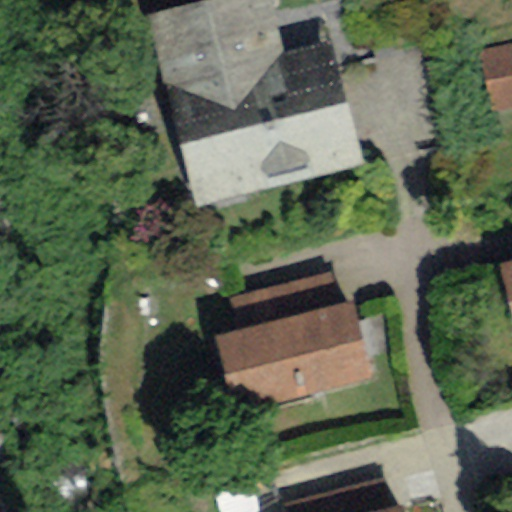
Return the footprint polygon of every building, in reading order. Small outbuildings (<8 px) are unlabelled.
[(271,0),(212,0),(143,18),(194,211),(365,166),(331,39),(285,51),(271,0)] [(511,43),(478,52),(493,115),(511,110),(511,43)] [(511,263),(498,267),(511,319),(511,263)] [(240,330),(337,305),(328,273),(232,298),(240,330)] [(240,330),(214,337),(234,414),(373,378),(353,301),(337,305),(240,330)] [(286,511),(376,511),(390,509),(383,481),(285,506),(286,511)]
